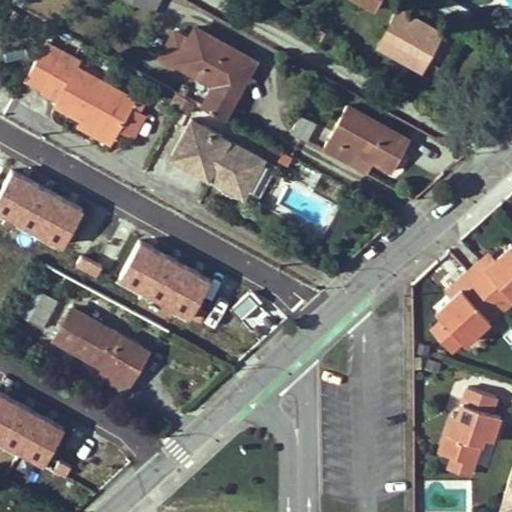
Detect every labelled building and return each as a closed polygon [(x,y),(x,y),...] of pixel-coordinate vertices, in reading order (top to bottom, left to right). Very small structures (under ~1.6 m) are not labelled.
[(355,0),(375,11),(382,0),(355,0)] [(446,0),(442,9),(464,21),(471,9),(454,0),(446,0)] [(400,9),(380,43),(423,66),(442,33),(400,9)] [(322,41),(318,47),(339,58),(348,42),(321,27),(316,37),(322,41)] [(204,107),(224,117),(252,66),(227,52),(230,46),(197,28),(191,40),(176,32),(161,58),(176,66),(178,62),(216,83),(204,107)] [(77,54),(61,45),(38,87),(53,95),(51,99),(81,116),(110,132),(116,121),(128,100),(133,91),(74,59),(77,54)] [(230,46),(227,52),(252,66),(255,59),(230,46)] [(172,102),(181,106),(186,97),(178,92),(172,102)] [(186,97),(181,106),(190,111),(195,102),(186,97)] [(141,107),(128,100),(116,121),(130,129),(141,107)] [(404,137),(341,101),(316,146),(344,160),(351,147),(388,168),(404,137)] [(107,137),(110,132),(81,116),(78,121),(107,137)] [(314,123),(302,117),(293,133),(305,139),(314,123)] [(249,187),(265,157),(192,119),(173,154),(211,174),(214,168),(249,187)] [(249,187),(214,168),(211,174),(246,193),(249,187)] [(0,190),(0,207),(8,212),(3,222),(12,227),(17,218),(64,243),(83,209),(12,170),(0,190)] [(211,279),(139,240),(120,275),(166,301),(162,309),(171,314),(175,306),(201,320),(206,311),(195,305),(211,279)] [(497,258),(487,267),(482,262),(470,272),(503,308),(511,299),(511,245),(497,258)] [(491,253),(482,262),(487,267),(497,258),(491,253)] [(102,265),(81,254),(77,262),(97,274),(102,265)] [(460,289),(451,297),(435,311),(442,318),(432,329),(454,352),(465,342),(503,308),(470,272),(470,271),(455,283),(460,289)] [(446,291),(451,297),(460,289),(455,283),(446,291)] [(58,298),(45,291),(30,319),(43,326),(58,298)] [(241,319),(259,303),(249,291),(230,308),(241,319)] [(129,386),(140,364),(128,357),(137,342),(72,306),(55,337),(106,365),(103,372),(129,386)] [(149,348),(137,342),(128,357),(140,364),(149,348)] [(441,450),(457,455),(477,462),(487,432),(496,435),(504,411),(495,408),(499,395),(471,385),(462,412),(455,409),(441,450)] [(0,437),(44,462),(64,427),(0,391),(0,437)] [(453,467),(473,474),(477,462),(457,455),(453,467)] [(55,468),(66,474),(71,465),(59,459),(55,468)] [(511,477),(501,510),(511,506),(511,477)]
